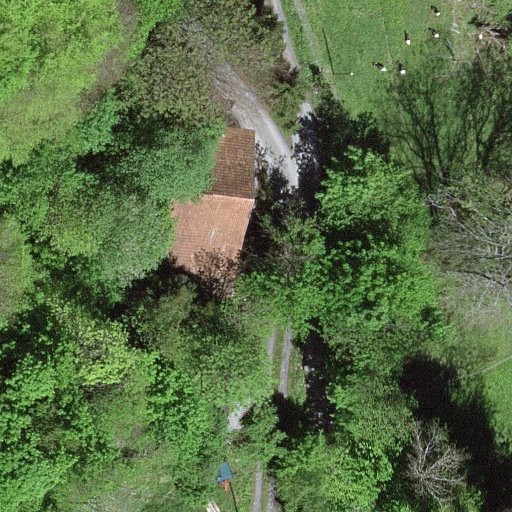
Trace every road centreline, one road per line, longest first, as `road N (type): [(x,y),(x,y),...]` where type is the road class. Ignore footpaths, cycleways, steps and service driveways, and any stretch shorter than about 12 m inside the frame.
road 1 (unclassified): [(357,511),(333,453),(303,206)]
road 2 (track): [(303,206),(279,324),(262,511)]
road 3 (track): [(303,206),(276,152),(169,0)]
road 4 (track): [(275,0),(300,96),(303,206)]
